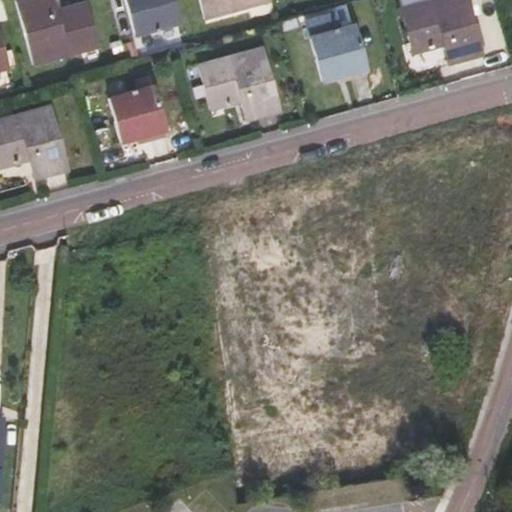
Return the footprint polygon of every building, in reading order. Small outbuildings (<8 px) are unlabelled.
[(57,11),(53,0),(14,0),(13,0),(32,66),(99,48),(86,3),(57,11)] [(176,24),(169,0),(123,0),(133,35),(176,24)] [(197,0),(203,20),(271,2),(270,0),(197,0)] [(483,58),(466,0),(435,0),(399,10),(411,54),(441,46),(447,67),(483,58)] [(363,72),(351,27),(310,39),(322,83),(363,72)] [(281,114),(262,48),(195,67),(208,111),(239,103),(245,123),(281,114)] [(163,131),(150,87),(108,98),(120,144),(163,131)] [(68,173),(51,107),(0,120),(0,168),(27,161),(32,183),(68,173)] [(427,280),(398,285),(406,335),(435,330),(427,280)]
